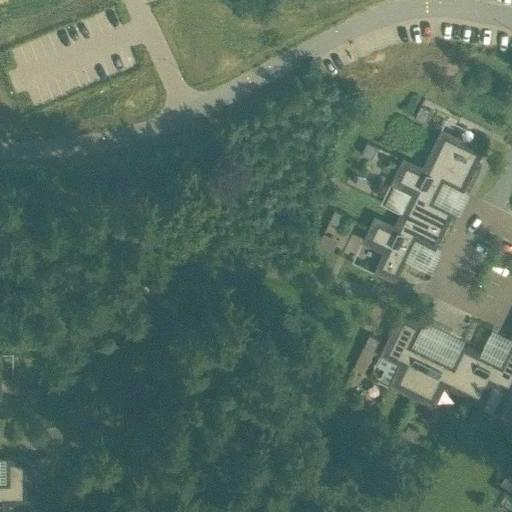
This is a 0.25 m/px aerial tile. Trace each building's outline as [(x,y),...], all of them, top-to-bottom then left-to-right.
[(419,105),(414,117),(424,122),(430,109),(419,105)] [(443,181),(463,190),(482,150),(442,130),(432,149),(454,159),(443,181)] [(366,140),(360,152),(371,158),(377,145),(366,140)] [(444,228),(454,208),(435,198),(443,181),(454,159),(432,149),(423,168),(403,158),(393,180),(412,189),(403,208),(444,228)] [(328,220),(338,225),(344,213),(333,208),(328,220)] [(403,208),(394,226),(375,217),(364,238),(384,248),(374,267),(396,278),(415,239),(434,249),(444,228),(403,208)] [(432,352),(413,343),(423,323),(401,313),(381,354),(403,364),(393,384),(412,393),(412,392),(432,352)] [(459,393),(481,403),(491,383),(510,392),(511,387),(511,332),(498,360),(479,351),(459,393)] [(363,345),(373,350),(379,338),(369,333),(363,345)] [(412,392),(433,403),(442,384),(459,393),(479,351),(459,341),(450,361),(432,352),(412,392)] [(40,388),(27,388),(27,400),(40,400),(40,388)] [(401,434),(414,440),(419,430),(407,424),(401,434)] [(48,456),(36,456),(37,469),(48,469),(48,456)] [(0,478),(0,511),(4,511),(5,503),(27,503),(27,457),(3,457),(3,478),(0,478)] [(497,488),(511,498),(511,479),(505,475),(497,488)]
